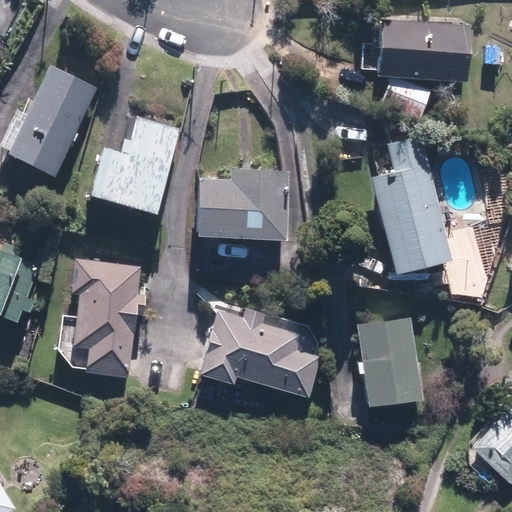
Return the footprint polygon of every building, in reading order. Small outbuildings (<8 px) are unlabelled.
[(380,21),(377,75),(463,80),(467,26),(380,21)] [(53,174),(95,86),(48,64),(6,152),(53,174)] [(102,145),(88,194),(154,213),(178,128),(137,116),(127,152),(102,145)] [(386,144),(393,170),(370,176),(393,271),(449,257),(420,136),(386,144)] [(283,239),(286,170),(228,168),(227,179),(197,177),(194,234),(283,239)] [(0,250),(0,313),(16,320),(37,265),(0,250)] [(125,376),(139,266),(82,258),(70,345),(87,347),(84,370),(125,376)] [(299,333),(215,308),(199,364),(306,396),(318,356),(294,349),(299,333)] [(419,397),(407,316),(354,324),(366,405),(419,397)] [(508,484),(511,478),(511,400),(469,448),(508,484)] [(0,482),(0,511),(6,511),(15,507),(0,482)]
